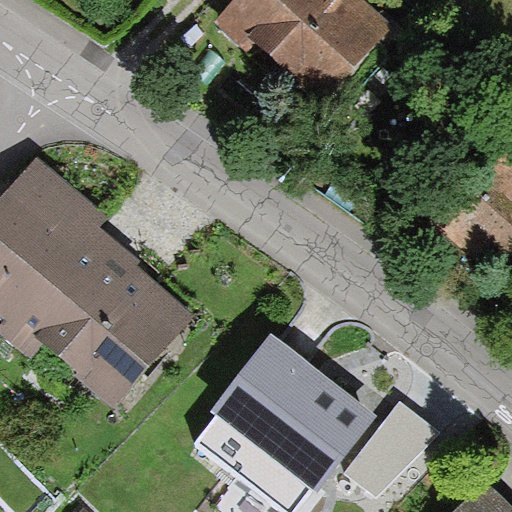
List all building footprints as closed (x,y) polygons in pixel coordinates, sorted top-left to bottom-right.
[(249,0),(225,28),(317,110),(385,35),(346,0),(249,0)] [(200,317),(26,162),(0,191),(0,360),(89,440),(200,317)] [(511,172),(464,238),(511,272),(511,172)] [(299,511),(369,426),(260,338),(173,445),(255,511),(299,511)] [(511,511),(511,505),(480,473),(440,511),(511,511)] [(0,480),(0,511),(16,496),(0,480)]
